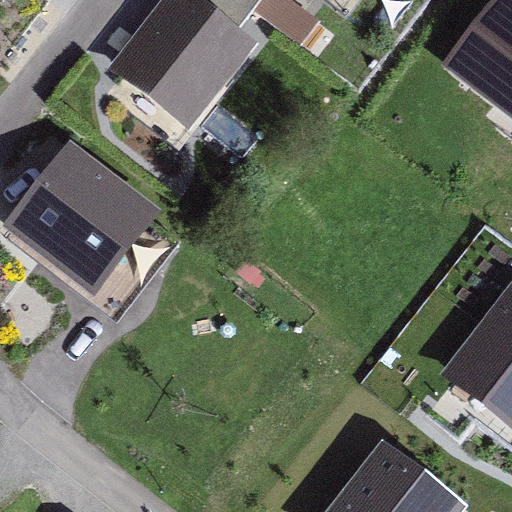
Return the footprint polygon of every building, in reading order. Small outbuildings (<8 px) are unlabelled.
[(189,147),(259,59),(235,40),(256,14),(301,50),(318,28),(282,0),(167,0),(104,79),(189,147)] [(343,0),(357,11),(365,0),(343,0)] [(511,11),(501,3),(446,76),(511,125),(511,11)] [(163,224),(69,151),(1,238),(117,327),(178,249),(157,232),(163,224)] [(511,297),(441,389),(511,444),(511,297)] [(457,511),(462,506),(382,445),(330,511),(457,511)]
